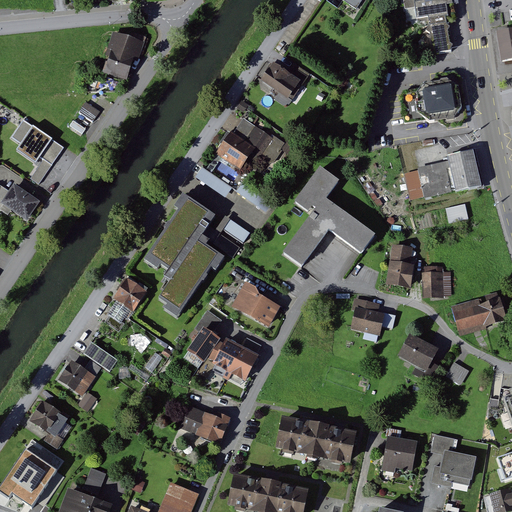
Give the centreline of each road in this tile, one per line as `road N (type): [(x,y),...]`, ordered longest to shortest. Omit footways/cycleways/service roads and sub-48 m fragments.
road 1 (residential): [(303,0),(0,443)]
road 2 (residential): [(202,511),(297,309),(316,292),(367,288),(421,305),(463,343),(511,365)]
road 3 (residential): [(0,295),(185,18)]
road 4 (secondary): [(472,0),(511,212)]
road 5 (residential): [(0,29),(147,13),(185,18)]
